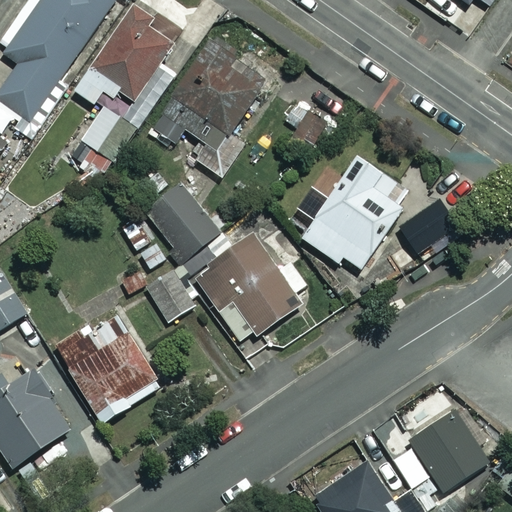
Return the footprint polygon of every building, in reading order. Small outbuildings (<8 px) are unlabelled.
[(114,0),(42,0),(5,54),(19,63),(0,89),(0,107),(36,132),(70,85),(60,78),(114,0)] [(497,0),(462,0),(467,3),(452,24),(470,37),(497,0)] [(176,37),(133,7),(93,64),(136,94),(176,37)] [(210,33),(148,125),(180,147),(190,132),(204,142),(193,158),(221,176),(244,144),(229,134),(265,81),(246,68),(240,76),(225,66),(236,51),(210,33)] [(74,91),(94,104),(101,92),(113,99),(121,87),(89,67),(74,91)] [(119,115),(102,105),(69,162),(95,177),(106,160),(96,154),(119,115)] [(357,156),(301,238),(337,262),(341,257),(363,271),(415,195),(357,156)] [(217,233),(178,183),(144,210),(183,260),(217,233)] [(279,272),(253,236),(195,277),(243,345),(298,306),(291,296),(307,285),(292,263),(279,272)] [(195,305),(173,270),(146,287),(168,322),(195,305)] [(0,329),(29,311),(8,278),(0,282),(0,329)] [(162,386),(116,310),(56,347),(101,423),(162,386)] [(0,450),(12,469),(72,429),(34,370),(5,390),(0,382),(0,450)] [(489,461),(455,411),(409,442),(443,492),(489,461)] [(385,511),(394,506),(365,464),(313,499),(321,511),(385,511)]
